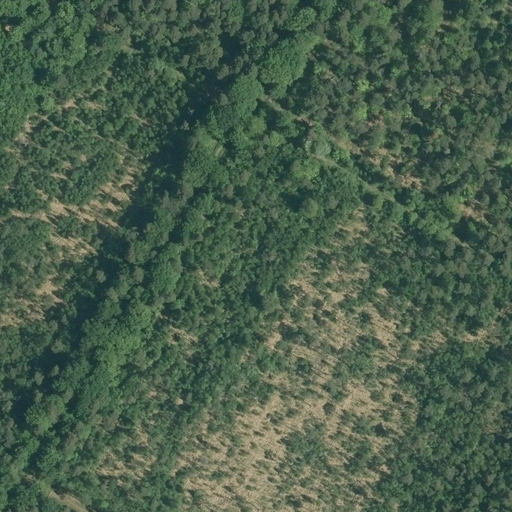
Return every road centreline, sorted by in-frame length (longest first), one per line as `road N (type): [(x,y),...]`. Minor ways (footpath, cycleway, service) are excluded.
road 1 (track): [(247,115),(13,511)]
road 2 (track): [(247,115),(511,272)]
road 3 (track): [(51,0),(247,115)]
road 4 (track): [(316,0),(247,115)]
